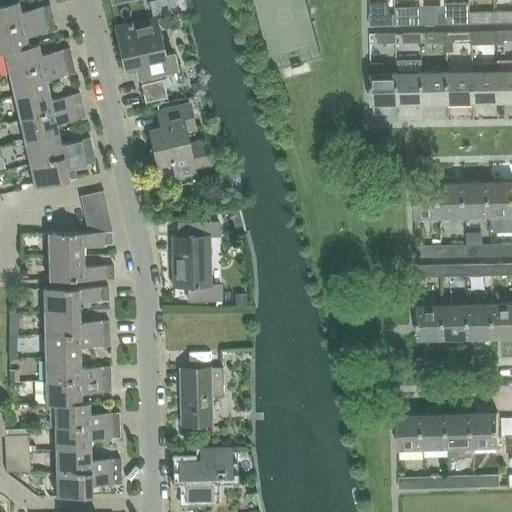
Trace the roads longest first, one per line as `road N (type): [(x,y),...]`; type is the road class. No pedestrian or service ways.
road 1 (residential): [(151,504),(141,236),(76,0)]
road 2 (residential): [(151,504),(34,504),(0,479)]
